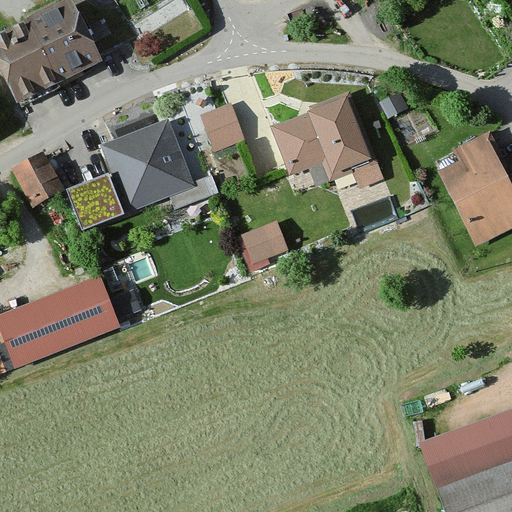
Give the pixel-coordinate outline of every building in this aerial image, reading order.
[(103,71),(73,7),(0,41),(0,75),(17,111),(103,71)] [(373,164),(350,104),(270,134),(289,182),(326,167),(331,180),(373,164)] [(240,144),(229,111),(200,121),(211,153),(240,144)] [(192,194),(166,128),(98,155),(111,187),(83,198),(94,226),(124,215),(126,220),(192,194)] [(511,169),(507,172),(490,137),(451,156),(456,167),(435,178),(474,256),(511,236),(511,169)] [(65,202),(42,162),(13,179),(36,219),(65,202)] [(265,235),(242,243),(251,267),(274,259),(265,235)] [(121,332),(101,282),(0,322),(0,338),(15,375),(121,332)] [(511,511),(511,408),(420,442),(444,511),(511,511)]
